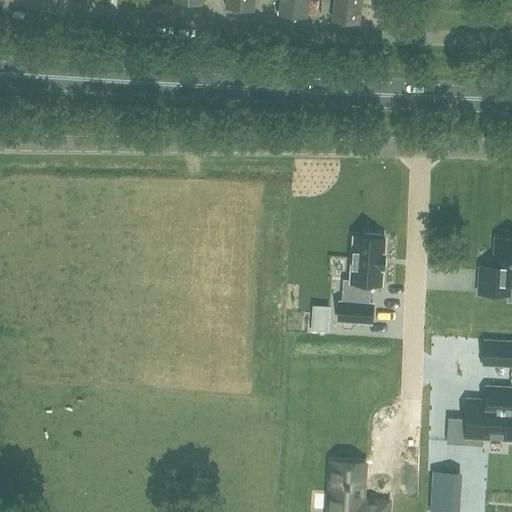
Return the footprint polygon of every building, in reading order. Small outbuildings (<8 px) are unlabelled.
[(253,11),(254,0),(226,0),(226,7),(253,11)] [(280,0),(279,14),(306,17),(308,0),(280,0)] [(358,23),(360,0),(333,0),(331,19),(358,23)] [(353,250),(352,280),(374,281),(375,267),(370,267),(371,250),(380,250),(382,227),(359,226),(358,251),(353,250)] [(511,243),(498,243),(497,268),(484,267),(482,293),(511,293),(511,243)] [(511,364),(511,342),(485,341),(483,363),(511,364)] [(448,449),(446,467),(463,467),(463,460),(511,460),(511,427),(506,427),(506,411),(472,410),(472,426),(449,426),(448,449)] [(360,511),(361,481),(333,480),(332,511),(360,511)]
